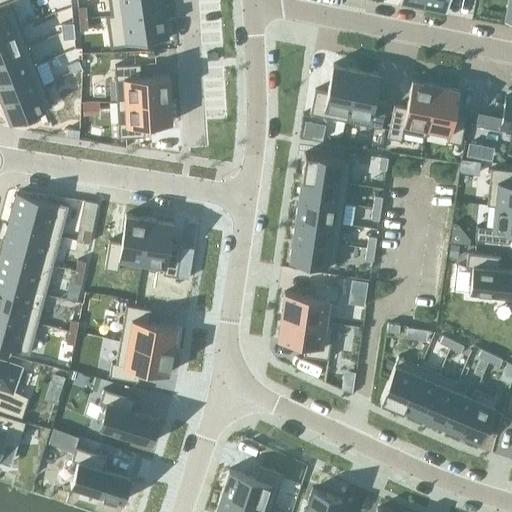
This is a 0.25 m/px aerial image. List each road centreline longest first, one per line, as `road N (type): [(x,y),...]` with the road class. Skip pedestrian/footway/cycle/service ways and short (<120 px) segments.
road 1 (residential): [(511,505),(223,386)]
road 2 (residential): [(252,6),(511,53)]
road 3 (residential): [(245,198),(0,162)]
road 4 (residential): [(245,198),(256,134),(252,6)]
road 5 (residential): [(223,386),(245,198)]
road 6 (residential): [(193,144),(185,0)]
road 7 (residential): [(179,511),(223,386)]
